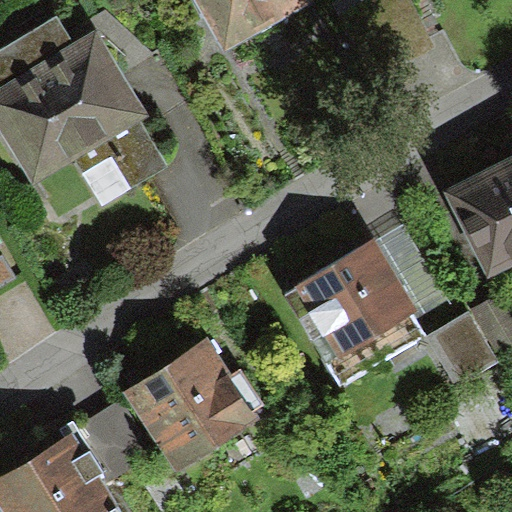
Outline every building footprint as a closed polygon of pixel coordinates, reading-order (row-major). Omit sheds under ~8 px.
[(314,16),(304,0),(196,0),(230,62),(314,16)] [(50,21),(0,50),(0,128),(33,182),(103,139),(131,184),(163,165),(135,119),(146,113),(93,27),(64,44),(50,21)] [(511,159),(440,194),(486,287),(511,273),(511,159)] [(416,352),(365,249),(286,288),(337,391),(416,352)] [(1,250),(0,250),(0,286),(17,276),(1,250)] [(445,340),(464,380),(507,360),(489,320),(445,340)] [(254,442),(194,352),(120,400),(180,490),(254,442)] [(101,511),(63,443),(0,477),(0,511),(101,511)]
